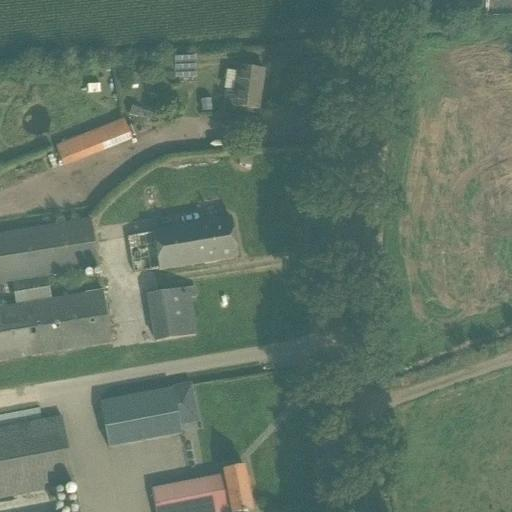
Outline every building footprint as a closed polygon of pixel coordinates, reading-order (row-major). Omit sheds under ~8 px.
[(173,60),(160,61),(160,71),(174,70),(173,60)] [(233,107),(239,108),(259,111),(264,71),(240,68),(236,92),(229,91),(227,103),(233,104),(233,107)] [(129,87),(138,86),(138,74),(129,75),(129,87)] [(138,117),(139,111),(140,109),(131,107),(129,116),(137,118),(138,117)] [(64,168),(131,140),(123,121),(55,148),(64,168)] [(132,126),(127,128),(131,137),(136,135),(132,126)] [(99,270),(90,220),(0,234),(0,285),(12,284),(15,306),(0,308),(0,363),(110,345),(102,291),(50,299),(47,278),(99,270)] [(231,220),(211,224),(150,233),(151,236),(126,239),(131,271),(156,267),(157,270),(217,261),(237,258),(231,220)] [(193,337),(187,300),(196,298),(195,289),(146,296),(152,343),(193,337)] [(181,435),(179,427),(172,389),(101,403),(100,403),(109,449),(181,435)] [(39,410),(0,416),(0,500),(75,486),(62,417),(42,421),(39,410)] [(157,511),(248,511),(252,511),(244,467),(224,471),(220,477),(153,491),(157,511)]
